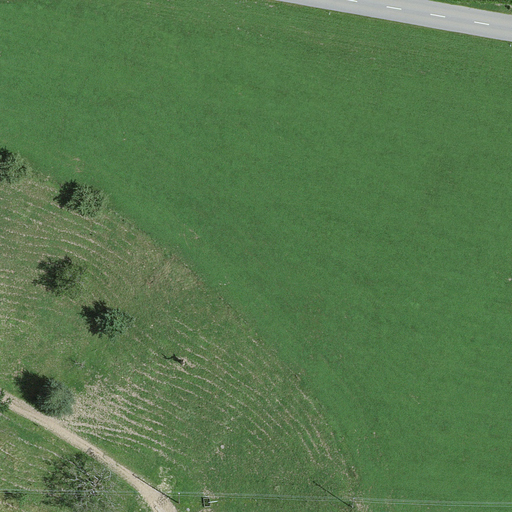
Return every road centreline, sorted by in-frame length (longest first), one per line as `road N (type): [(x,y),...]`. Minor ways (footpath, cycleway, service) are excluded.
road 1 (track): [(160,511),(127,479),(0,401)]
road 2 (tertiary): [(511,28),(348,0)]
